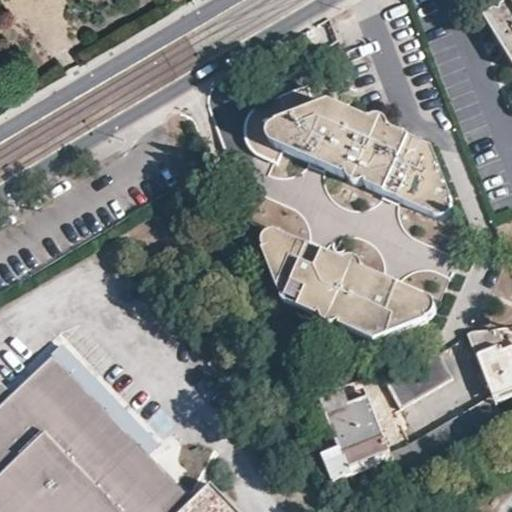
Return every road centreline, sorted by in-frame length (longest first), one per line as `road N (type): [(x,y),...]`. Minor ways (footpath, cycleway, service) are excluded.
road 1 (residential): [(0,192),(326,0)]
road 2 (unknown): [(445,262),(329,219),(224,166),(188,94)]
road 3 (residential): [(225,0),(0,134)]
road 4 (unknown): [(0,323),(36,299),(86,301),(173,383)]
